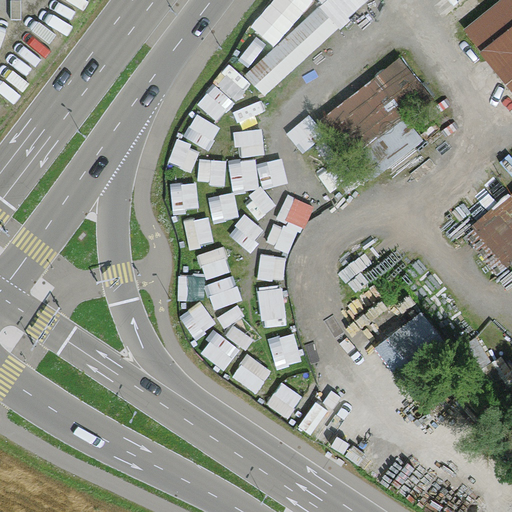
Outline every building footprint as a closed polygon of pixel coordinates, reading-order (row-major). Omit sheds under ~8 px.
[(511,0),(503,0),(459,32),(511,106),(511,0)] [(324,2),(249,74),(270,95),(344,23),(324,2)] [(395,62),(314,121),(344,163),(425,104),(395,62)] [(511,262),(511,192),(465,232),(500,273),(511,262)] [(511,383),(489,399),(511,431),(511,383)]
